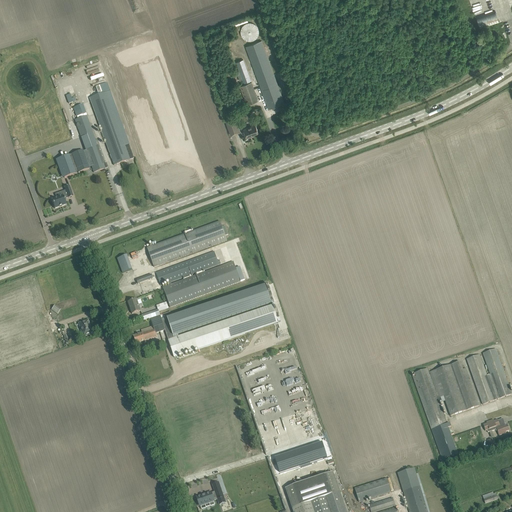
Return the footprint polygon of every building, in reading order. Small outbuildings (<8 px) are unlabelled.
[(499,22),(495,10),(476,17),(480,29),(499,22)] [(242,37),(243,38),(244,40),(246,41),(248,41),(251,41),(253,41),(255,40),(257,38),(258,36),(259,34),(259,32),(259,29),(258,27),(256,25),(255,24),(252,23),(250,22),(248,23),(245,24),(243,25),(242,27),(241,28),(240,31),(240,33),(241,36),(242,37)] [(262,40),(245,47),(268,109),(274,107),(280,105),(285,103),(262,40)] [(247,71),(248,71),(243,59),(236,62),(244,83),(251,80),(250,77),(247,71)] [(252,82),(239,86),(246,105),(259,101),(252,82)] [(130,145),(125,146),(106,92),(89,98),(114,165),(134,158),(130,145)] [(76,101),(74,98),(72,99),(70,94),(66,96),(69,104),(76,101)] [(74,108),(73,108),(76,116),(85,113),(86,113),(83,104),(82,105),(74,108)] [(86,116),(75,120),(92,168),(94,173),(105,169),(108,168),(107,163),(104,164),(87,116),(86,116)] [(231,136),(241,132),(236,117),(225,121),(231,136)] [(251,137),(250,136),(258,133),(255,124),(244,128),(247,138),(251,137)] [(78,173),(89,169),(83,150),(72,154),(78,173)] [(56,160),(62,179),(76,174),(69,155),(56,160)] [(57,198),(52,200),(55,209),(66,205),(64,199),(68,198),(73,197),(69,186),(64,187),(66,191),(61,192),(63,196),(57,198)] [(227,241),(220,222),(147,248),(154,268),(227,241)] [(221,264),(220,260),(218,261),(214,252),(156,273),(161,286),(221,264)] [(123,273),(132,270),(127,256),(117,259),(123,273)] [(236,269),(234,262),(163,288),(170,307),(245,280),(240,267),(236,269)] [(138,284),(153,279),(152,275),(137,280),(138,284)] [(0,316),(48,301),(42,284),(0,297),(0,316)] [(165,318),(161,319),(165,330),(168,340),(174,358),(281,322),(275,305),(179,337),(178,333),(274,301),(268,284),(167,318),(167,319),(165,320),(165,318)] [(128,302),(132,314),(141,311),(137,299),(128,302)] [(166,302),(156,306),(158,310),(159,312),(169,309),(166,302)] [(58,315),(62,311),(56,306),(52,309),(58,315)] [(0,366),(59,350),(54,333),(19,343),(18,341),(20,340),(19,336),(51,327),(46,310),(0,323),(0,366)] [(151,313),(142,316),(144,321),(153,318),(151,313)] [(157,337),(156,334),(165,330),(161,319),(160,317),(151,320),(153,327),(141,330),(142,333),(133,336),(136,344),(144,341),(157,337)] [(91,329),(90,329),(89,326),(90,326),(89,325),(90,324),(89,322),(88,322),(88,321),(84,323),(83,322),(81,323),(81,324),(80,324),(84,337),(92,334),(91,329)] [(61,329),(67,344),(72,342),(67,327),(61,329)] [(480,355),(466,360),(482,405),(511,395),(509,385),(496,349),(482,354),(490,375),(487,376),(480,355)] [(450,416),(479,406),(466,369),(463,370),(460,362),(429,373),(428,369),(412,374),(442,460),(458,454),(448,428),(451,427),(450,423),(447,424),(440,403),(442,402),(441,398),(443,397),(450,416)] [(487,424),(483,425),(485,431),(487,431),(488,433),(496,430),(499,436),(506,434),(506,432),(509,431),(507,425),(505,426),(505,424),(500,425),(498,420),(494,421),(494,420),(486,423),(487,424)] [(283,473),(328,458),(323,444),(279,459),(283,473)] [(511,466),(511,467),(502,470),(504,476),(511,473),(511,466)] [(398,473),(409,511),(429,511),(418,474),(416,474),(414,468),(398,473)] [(333,472),(309,481),(285,489),(292,511),(346,511),(333,472)] [(391,493),(387,479),(354,489),(359,503),(391,493)] [(211,494),(197,498),(200,507),(214,502),(217,500),(218,501),(223,499),(218,483),(212,485),(215,493),(211,494)] [(493,492),(482,496),(485,504),(498,499),(495,493),(493,494),(493,492)] [(376,511),(395,506),(393,498),(369,505),(371,511),(376,511)]
